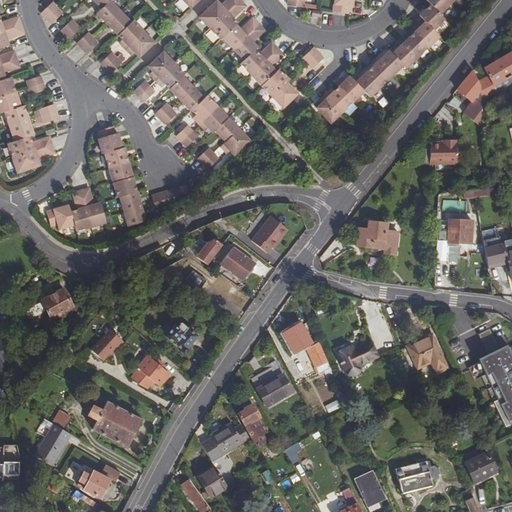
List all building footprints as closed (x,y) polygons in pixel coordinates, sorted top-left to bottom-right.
[(110,0),(93,0),(101,8),(110,1),(110,0)] [(182,0),(190,8),(199,0),(182,0)] [(239,0),(227,0),(223,3),(229,10),(239,0)] [(246,6),(240,0),(239,0),(229,10),(235,16),(246,6)] [(334,0),(333,12),(348,14),(349,6),(352,7),(353,0),(334,0)] [(451,3),(447,0),(426,0),(431,5),(440,14),(451,3)] [(120,12),(110,1),(101,8),(96,13),(107,24),(120,12)] [(221,6),(216,1),(199,17),(210,28),(227,12),(221,6)] [(41,13),(46,18),(57,8),(52,2),(41,13)] [(229,10),(223,3),(221,6),(227,12),(229,10)] [(422,19),(434,31),(445,19),(440,14),(431,5),(425,10),(427,12),(421,17),(422,19)] [(62,13),(57,8),(46,18),(51,24),(62,13)] [(235,16),(229,10),(227,12),(233,18),(235,16)] [(131,23),(120,12),(107,24),(118,35),(131,23)] [(236,25),(238,23),(233,18),(227,12),(210,28),(220,40),(221,39),(223,38),(236,25)] [(21,23),(18,17),(4,22),(7,30),(21,25),(21,23)] [(253,18),(243,28),(249,34),(259,24),(253,18)] [(434,31),(422,19),(389,51),(403,66),(406,69),(440,37),(434,31)] [(80,29),(71,20),(61,30),(69,39),(80,29)] [(125,49),(144,32),(133,20),(131,23),(118,35),(122,40),(124,42),(121,45),(125,49)] [(265,30),(259,24),(249,34),(255,40),(265,30)] [(21,26),(21,25),(7,30),(10,38),(24,33),(22,27),(21,26)] [(241,30),(236,25),(223,38),(233,49),(246,36),(241,30)] [(249,34),(243,28),(241,30),(246,36),(249,34)] [(0,48),(9,46),(7,39),(4,31),(0,32),(0,48)] [(139,57),(154,43),(144,32),(125,49),(129,53),(132,50),(135,53),(139,57)] [(93,38),(87,33),(77,43),(82,48),(93,38)] [(255,40),(249,34),(246,36),(252,42),(255,40)] [(252,42),(246,36),(233,49),(244,60),(255,50),(257,47),(252,42)] [(87,54),(98,43),(93,38),(82,48),(87,54)] [(278,49),(272,43),(262,52),(268,58),(278,49)] [(318,53),(313,47),(302,58),(307,63),(318,53)] [(389,51),(386,47),(352,79),(364,92),(370,97),(403,66),(389,51)] [(284,55),(278,49),(268,58),(274,65),(284,55)] [(118,56),(113,50),(101,62),(106,67),(118,56)] [(255,50),(244,60),(240,64),(251,75),(264,62),(259,56),(260,55),(255,50)] [(17,59),(14,51),(1,56),(4,64),(17,59)] [(498,93),(511,85),(511,79),(510,76),(511,75),(511,51),(484,69),(489,76),(478,83),(480,88),(480,93),(480,101),(497,91),(498,93)] [(174,63),(163,52),(148,66),(152,71),(154,73),(151,76),(155,81),(174,63)] [(268,58),(262,52),(260,55),(259,56),(264,62),(268,58)] [(323,58),(318,53),(307,63),(313,69),(323,58)] [(123,61),(118,56),(106,67),(111,73),(123,61)] [(274,65),(268,58),(264,62),(269,67),(271,66),(272,67),(274,65)] [(19,68),(17,59),(4,64),(6,72),(19,68)] [(261,86),(276,72),(272,67),(271,66),(269,67),(264,62),(251,75),(261,86)] [(174,63),(155,81),(159,85),(162,82),(164,84),(169,89),(182,76),(184,74),(174,63)] [(284,75),(278,69),(276,72),(261,86),(272,97),(285,84),(287,83),(289,81),(286,77),(284,79),(282,77),(284,75)] [(478,83),(471,72),(457,90),(473,103),(481,109),(480,93),(480,88),(478,83)] [(43,83),(40,74),(26,78),(29,87),(43,83)] [(193,88),(182,76),(169,89),(180,100),(193,88)] [(338,87),(353,102),(364,92),(352,79),(350,76),(345,80),(343,83),(340,80),(335,84),(338,87)] [(0,97),(15,92),(11,77),(5,79),(0,80),(0,97)] [(149,86),(144,81),(133,91),(138,97),(149,86)] [(45,90),(43,83),(29,87),(32,95),(45,90)] [(291,90),(285,84),(272,97),(283,108),(298,94),(292,88),(291,90)] [(149,86),(138,97),(144,102),(154,92),(149,86)] [(325,94),(342,113),(353,102),(338,87),(334,91),(332,93),(329,90),(325,94)] [(203,99),(193,88),(180,100),(190,111),(191,110),(203,99)] [(20,107),(15,92),(0,97),(0,113),(4,112),(20,107)] [(342,113),(325,94),(320,99),(323,101),(321,104),(316,108),(331,123),(342,113)] [(203,99),(191,110),(196,115),(198,117),(195,120),(199,125),(215,109),(217,107),(207,96),(205,98),(203,99)] [(160,119),(171,109),(165,103),(155,114),(160,119)] [(473,103),(464,113),(482,128),(481,109),(473,103)] [(43,116),(56,111),(54,104),(40,109),(43,116)] [(27,121),(25,114),(26,113),(24,105),(20,107),(4,112),(9,126),(27,121)] [(215,109),(199,125),(203,128),(206,126),(208,128),(213,133),(215,130),(228,118),(217,107),(215,109)] [(176,114),(171,109),(160,119),(165,124),(176,114)] [(59,118),(56,111),(43,116),(45,123),(59,118)] [(228,118),(215,130),(226,142),(239,129),(228,118)] [(29,128),(27,121),(9,126),(14,141),(30,136),(34,135),(31,127),(29,128)] [(187,126),(176,136),(181,141),(192,131),(187,126)] [(113,127),(108,128),(102,130),(98,131),(100,138),(115,134),(113,127)] [(230,151),(234,155),(250,141),(239,129),(226,142),(221,147),(225,151),(228,148),(230,151)] [(192,131),(181,141),(186,147),(197,136),(192,131)] [(118,141),(115,133),(115,134),(100,138),(98,139),(102,154),(104,153),(122,148),(120,140),(118,141)] [(31,147),(30,144),(32,143),(32,142),(30,136),(14,141),(7,143),(12,158),(35,151),(33,146),(31,147)] [(52,145),(49,137),(35,142),(38,150),(52,145)] [(457,159),(457,140),(447,140),(447,142),(442,142),(430,142),(431,160),(457,159)] [(430,148),(430,144),(421,144),(420,153),(430,154),(430,148)] [(55,153),(52,145),(38,150),(41,158),(55,153)] [(128,162),(126,155),(124,156),(122,148),(104,153),(109,168),(128,162)] [(203,164),(214,153),(208,148),(198,158),(203,164)] [(40,165),(38,159),(37,158),(35,159),(34,156),(36,156),(35,151),(12,158),(17,173),(40,165)] [(203,164),(208,169),(219,159),(214,153),(203,164)] [(130,169),(128,162),(109,168),(113,183),(131,177),(128,170),(130,169)] [(131,177),(113,183),(117,198),(120,197),(137,192),(135,184),(133,185),(131,177)] [(188,185),(180,187),(185,202),(192,200),(188,185)] [(180,187),(173,189),(177,204),(185,202),(180,187)] [(93,201),(89,188),(81,191),(85,204),(93,201)] [(173,189),(166,191),(170,206),(177,204),(173,189)] [(85,204),(81,191),(73,193),(76,206),(85,204)] [(166,191),(159,193),(163,208),(170,206),(166,191)] [(141,206),(137,192),(120,197),(124,212),(141,206)] [(163,208),(159,193),(152,196),(154,203),(156,210),(163,208)] [(105,217),(100,203),(94,205),(94,206),(86,209),(91,227),(106,222),(105,217)] [(75,225),(70,211),(69,205),(61,207),(62,209),(54,212),(53,210),(46,212),(47,215),(51,226),(58,224),(59,230),(75,225)] [(145,221),(141,206),(124,212),(128,226),(145,221)] [(91,227),(86,209),(78,211),(77,209),(70,211),(75,225),(76,231),(91,227)] [(272,216),(253,241),(268,253),(273,247),(275,249),(289,230),(272,216)] [(472,222),(438,220),(437,237),(447,238),(447,242),(457,243),(469,244),(469,235),(471,235),(472,222)] [(386,223),(369,221),(367,228),(358,227),(356,245),(384,249),(384,253),(394,255),(397,232),(386,230),(386,223)] [(511,235),(511,234),(511,231),(481,239),(487,267),(506,262),(504,255),(511,253),(506,238),(511,235)] [(209,265),(224,246),(217,240),(209,244),(198,258),(209,265)] [(234,248),(221,265),(222,266),(244,281),(257,264),(234,248)] [(244,281),(222,266),(218,272),(243,290),(247,284),(244,281)] [(195,270),(188,279),(202,289),(209,280),(195,270)] [(83,312),(76,299),(72,302),(66,291),(44,302),(56,325),(83,312)] [(110,301),(106,305),(112,311),(116,306),(110,301)] [(49,313),(44,302),(34,307),(39,317),(49,313)] [(282,332),(294,354),(314,343),(302,321),(282,332)] [(176,326),(167,338),(181,350),(181,352),(182,354),(183,355),(184,356),(186,356),(187,356),(188,355),(189,354),(190,352),(190,351),(189,349),(199,337),(183,323),(179,328),(176,326)] [(480,332),(490,352),(501,346),(492,326),(480,332)] [(109,330),(91,351),(104,362),(111,353),(122,340),(109,330)] [(403,347),(413,368),(432,359),(438,370),(449,366),(433,332),(403,347)] [(122,340),(111,353),(114,356),(124,343),(122,340)] [(323,371),(326,379),(335,375),(319,342),(306,350),(318,374),(323,371)] [(338,353),(342,361),(346,370),(347,370),(348,371),(349,372),(350,374),(352,375),(355,376),(356,376),(357,376),(359,375),(362,373),(363,370),(364,369),(364,366),(363,363),(377,357),(371,343),(357,349),(354,349),(351,347),(338,353)] [(478,358),(511,425),(511,424),(511,347),(511,346),(510,346),(508,343),(501,346),(490,352),(478,358)] [(155,383),(160,387),(170,375),(149,356),(138,368),(140,370),(132,378),(133,382),(142,386),(149,378),(155,383)] [(195,369),(189,378),(197,385),(204,374),(195,369)] [(255,387),(265,405),(291,391),(282,373),(255,387)] [(149,390),(155,383),(149,378),(142,386),(149,390)] [(97,421),(93,429),(128,447),(141,420),(107,402),(102,411),(93,405),(87,415),(97,421)] [(238,414),(249,434),(257,430),(253,423),(260,419),(253,405),(245,409),(245,411),(238,414)] [(469,411),(474,422),(480,419),(476,408),(469,411)] [(59,410),(51,422),(53,424),(63,429),(70,417),(59,410)] [(260,419),(253,423),(257,430),(249,434),(260,452),(268,447),(263,435),(267,433),(260,419)] [(53,424),(34,456),(51,466),(70,434),(63,429),(53,424)] [(212,441),(222,457),(251,440),(243,427),(234,431),(231,426),(211,438),(212,441)] [(222,457),(212,441),(203,446),(213,463),(222,457)] [(284,449),(291,462),(298,458),(295,451),(301,448),(297,442),(284,449)] [(3,479),(18,479),(18,455),(17,444),(3,444),(3,447),(3,478),(3,479)] [(466,465),(476,487),(498,476),(488,455),(466,465)] [(74,462),(69,470),(76,474),(81,466),(74,462)] [(396,469),(402,494),(432,487),(431,481),(437,480),(439,476),(438,468),(434,466),(432,466),(431,462),(427,463),(427,462),(396,469)] [(79,478),(76,483),(100,497),(110,480),(113,481),(118,472),(104,464),(99,473),(94,470),(93,470),(90,474),(83,470),(78,478),(79,478)] [(86,466),(83,470),(90,474),(93,470),(86,466)] [(197,479),(210,500),(228,488),(228,487),(216,468),(197,479)] [(261,473),(267,484),(275,480),(268,469),(261,473)] [(356,480),(368,504),(385,496),(374,472),(356,480)] [(181,486),(200,511),(212,511),(190,480),(181,486)] [(51,482),(47,489),(57,495),(61,488),(51,482)] [(362,511),(350,488),(343,491),(351,507),(340,511),(362,511)] [(462,494),(466,502),(475,497),(471,490),(462,494)] [(84,495),(81,500),(96,509),(99,505),(84,495)] [(466,502),(471,511),(481,511),(475,497),(466,502)]
